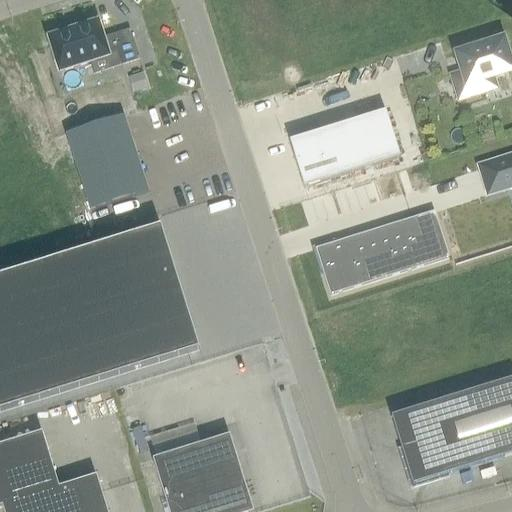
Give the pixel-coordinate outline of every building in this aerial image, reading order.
[(104,43),(99,25),(98,23),(48,39),(59,74),(110,58),(109,56),(118,53),(122,67),(140,61),(130,31),(113,36),(114,40),(104,43)] [(463,73),(451,77),(459,102),(484,94),(480,81),(493,77),(511,71),(502,42),(477,50),(477,49),(468,52),(468,53),(458,56),(463,73)] [(143,74),(129,78),(133,94),(148,90),(143,74)] [(304,189),(400,159),(386,113),(290,143),(304,189)] [(124,115),(66,133),(91,210),(148,191),(124,115)] [(511,158),(480,168),(488,195),(511,188),(511,158)] [(435,214),(316,249),(330,297),(449,261),(435,214)] [(160,230),(0,280),(0,414),(199,352),(160,230)] [(411,490),(449,478),(449,476),(511,455),(511,381),(392,419),(402,450),(400,451),(411,490)] [(59,489),(44,438),(42,434),(0,447),(0,508),(3,508),(4,511),(107,511),(97,478),(59,489)] [(234,465),(225,438),(153,461),(168,511),(253,511),(238,464),(234,465)]
